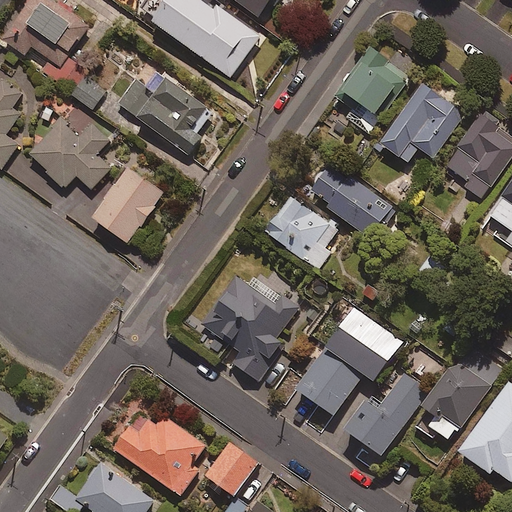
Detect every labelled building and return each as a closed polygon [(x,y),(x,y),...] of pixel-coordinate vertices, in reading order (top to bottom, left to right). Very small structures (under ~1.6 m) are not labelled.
[(62,17),(39,0),(30,0),(3,38),(26,55),(33,46),(61,67),(91,26),(68,9),(62,17)] [(206,22),(176,0),(167,0),(153,20),(232,78),(262,37),(218,5),(206,22)] [(272,0),(239,0),(261,16),(272,0)] [(336,95),(353,109),(346,118),(369,136),(415,75),(374,45),(336,95)] [(214,112),(165,74),(152,91),(138,80),(120,104),(189,155),(203,137),(198,133),(214,112)] [(107,91),(87,77),(74,95),(94,110),(107,91)] [(0,81),(0,167),(3,169),(19,145),(6,136),(20,115),(13,109),(23,94),(1,80),(0,81)] [(467,114),(434,90),(412,120),(404,114),(383,143),(410,163),(421,148),(435,159),(467,114)] [(110,142),(79,109),(32,154),(65,188),(78,176),(92,189),(113,170),(98,154),(110,142)] [(504,124),(486,112),(449,167),(470,181),(466,187),(484,199),(511,157),(511,141),(498,132),(504,124)] [(378,145),(362,133),(348,151),(364,163),(378,145)] [(393,208),(328,161),(307,191),(371,238),(393,208)] [(166,192),(131,167),(95,218),(130,243),(166,192)] [(511,184),(483,227),(511,246),(511,184)] [(339,229),(293,197),(268,233),(320,270),(332,253),(326,249),(339,229)] [(448,270),(431,259),(423,271),(441,282),(448,270)] [(250,286),(237,277),(203,324),(242,353),(234,364),(260,382),(287,345),(278,338),(299,310),(256,278),(250,286)] [(404,342),(355,308),(298,388),(336,416),(366,374),(376,382),(404,342)] [(466,325),(454,316),(444,330),(456,339),(466,325)] [(504,371),(471,346),(424,409),(430,414),(420,428),(435,439),(440,432),(452,441),(504,371)] [(432,391),(407,373),(380,409),(368,401),(347,429),(385,456),(432,391)] [(511,383),(510,383),(462,451),(493,473),(496,469),(511,480),(511,383)] [(160,427),(142,414),(117,449),(182,496),(200,470),(193,465),(207,446),(167,417),(160,427)] [(259,463),(231,443),(208,475),(236,496),(259,463)] [(67,511),(80,511),(84,507),(91,511),(148,511),(155,502),(102,464),(80,497),(62,484),(51,501),(67,511)] [(244,511),(249,507),(238,498),(227,511),(244,511)] [(273,511),(258,500),(249,511),(273,511)]
